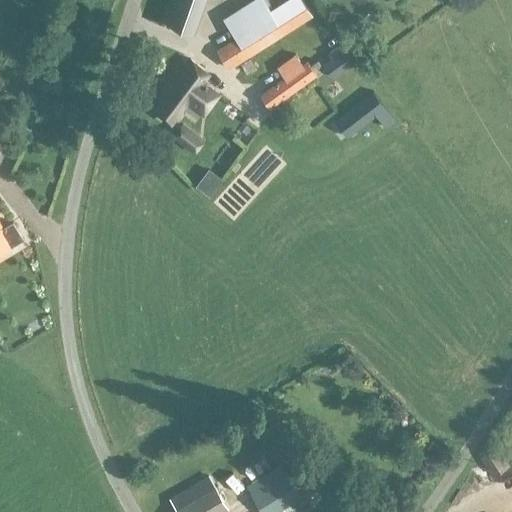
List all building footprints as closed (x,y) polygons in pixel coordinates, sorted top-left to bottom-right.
[(195,33),(206,0),(167,0),(161,21),(195,33)] [(303,0),(291,0),(273,12),(265,0),(250,0),(223,17),(235,36),(216,48),(229,68),(313,14),(303,0)] [(355,63),(340,43),(327,53),(330,57),(322,63),(333,78),(355,63)] [(269,108),(316,74),(305,60),(302,62),(295,53),(276,66),(284,76),(258,94),(269,108)] [(187,99),(203,112),(219,92),(204,81),(210,74),(190,58),(152,107),(170,121),(187,99)] [(348,138),(377,115),(386,128),(396,120),(385,104),(384,105),(373,90),(334,120),(348,138)] [(204,139),(182,122),(172,136),(193,152),(204,139)] [(31,129),(15,123),(4,146),(21,154),(31,129)] [(0,253),(23,239),(13,221),(2,227),(0,223),(0,253)] [(496,444),(479,455),(492,475),(509,464),(496,444)] [(300,486),(297,488),(287,471),(251,493),(262,511),(277,511),(295,501),(298,507),(309,500),(300,486)] [(171,499),(178,511),(220,511),(228,507),(210,476),(171,499)]
